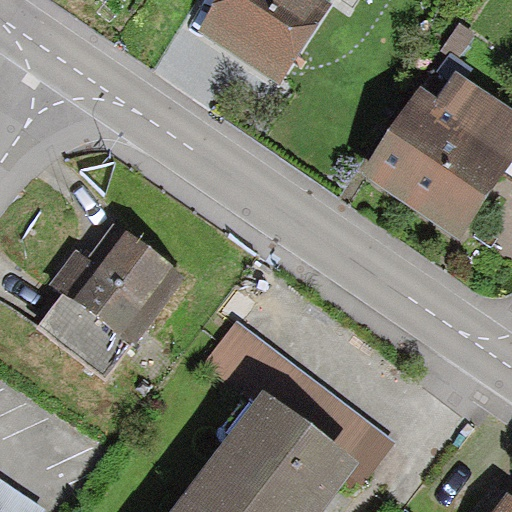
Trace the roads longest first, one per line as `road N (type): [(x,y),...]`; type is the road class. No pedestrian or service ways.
road 1 (tertiary): [(67,62),(504,361)]
road 2 (unknown): [(504,361),(408,511)]
